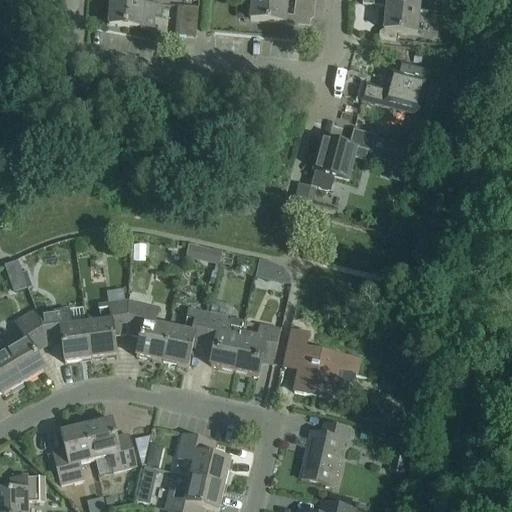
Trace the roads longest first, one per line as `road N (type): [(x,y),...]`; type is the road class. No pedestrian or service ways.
road 1 (residential): [(71,0),(64,52),(314,81),(332,0)]
road 2 (residential): [(244,511),(270,415),(107,398),(42,407),(0,434)]
